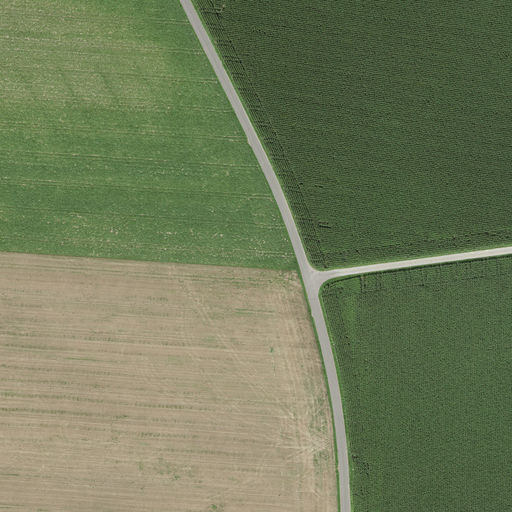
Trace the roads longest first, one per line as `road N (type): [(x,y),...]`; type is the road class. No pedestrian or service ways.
road 1 (unclassified): [(185,0),(310,280),(341,415),(345,511)]
road 2 (track): [(310,280),(511,251)]
